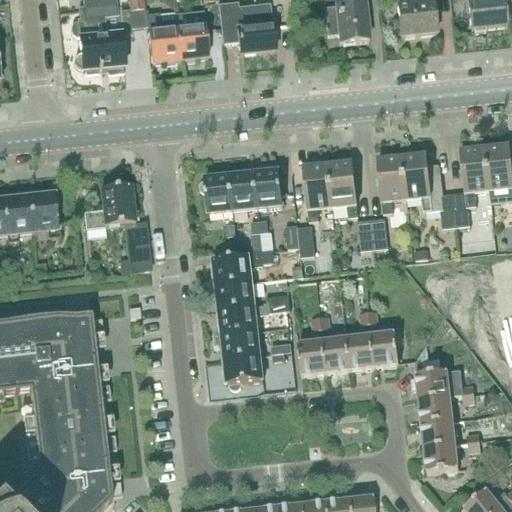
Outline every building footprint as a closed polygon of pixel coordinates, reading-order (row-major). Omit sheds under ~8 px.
[(107,2),(107,0),(82,0),(84,12),(78,13),(80,24),(77,24),(77,27),(73,29),(70,32),(69,36),(71,40),(75,43),(79,43),(81,59),(77,60),(74,63),(74,68),(75,71),(78,74),(82,75),(83,77),(85,77),(85,80),(98,79),(98,77),(101,77),(100,75),(107,74),(108,80),(123,79),(122,73),(123,72),(120,40),(131,39),(131,32),(129,15),(117,16),(116,1),(107,2)] [(128,0),(130,15),(144,14),(142,0),(128,0)] [(341,0),(342,11),(336,12),(336,13),(325,15),(326,23),(325,23),(327,41),(339,39),(340,49),(368,46),(364,9),(348,11),(346,0),(341,0)] [(400,43),(436,39),(431,0),(404,0),(405,8),(396,8),(398,23),(400,43)] [(492,0),(480,0),(481,7),(467,8),(470,35),(473,35),(473,38),(488,36),(488,33),(506,31),(503,4),(493,6),(492,0)] [(238,12),(238,8),(218,10),(222,50),(227,49),(229,61),(275,56),(272,32),(270,32),(268,9),(238,12)] [(144,14),(130,15),(129,15),(131,32),(147,31),(151,70),(179,67),(176,36),(174,16),(148,19),(147,14),(144,15),(144,14)] [(179,67),(207,64),(203,25),(191,26),(191,34),(176,36),(179,67)] [(511,172),(510,151),(485,154),(490,196),(505,195),(506,206),(511,205),(511,172)] [(475,198),(490,196),(485,154),(461,157),(465,198),(453,199),(456,232),(470,231),(468,213),(476,212),(475,198)] [(439,174),(428,175),(427,160),(402,163),(407,205),(422,204),(423,218),(441,216),(443,234),(456,232),(453,199),(442,200),(439,174)] [(392,207),(407,205),(402,163),(378,166),(382,208),(384,220),(393,219),(392,207)] [(358,222),(357,211),(353,168),(328,171),(333,213),(348,211),(349,223),(358,222)] [(277,176),(275,173),(272,171),(268,171),(265,174),(264,178),(254,179),(258,215),(283,212),(279,176),(277,176)] [(318,215),(333,213),(328,171),(304,174),(308,216),(310,228),(319,227),(318,215)] [(254,179),(243,180),(242,177),(232,178),(232,181),(229,181),(233,217),(258,215),(254,179)] [(229,181),(218,183),(218,180),(207,181),(208,184),(204,184),(204,186),(201,187),(199,191),(199,195),(202,197),(206,198),(208,220),(233,217),(229,181)] [(144,228),(134,229),(130,192),(101,195),(103,217),(84,219),(86,235),(124,231),(128,264),(120,265),(121,279),(150,276),(144,228)] [(56,201),(54,201),(54,200),(28,203),(32,238),(47,237),(48,244),(58,243),(55,212),(57,212),(56,201)] [(28,203),(26,203),(26,201),(13,202),(13,204),(3,206),(8,248),(18,247),(17,240),(32,238),(28,203)] [(371,225),(375,255),(388,253),(385,224),(371,225)] [(361,256),(375,255),(371,225),(358,227),(361,256)] [(259,227),(261,242),(269,242),(267,226),(259,227)] [(253,243),(261,242),(259,227),(252,228),(253,243)] [(228,246),(236,245),(234,229),(227,230),(228,246)] [(288,254),(299,253),(297,231),(286,232),(288,254)] [(297,231),(299,253),(300,253),(301,263),(315,261),(312,232),(298,233),(298,231),(297,231)] [(415,265),(429,263),(428,255),(414,256),(415,265)] [(261,269),(273,268),(271,256),(248,259),(249,263),(214,267),(215,280),(212,280),(214,292),(252,288),(251,273),(261,272),(261,269)] [(36,269),(37,282),(45,281),(44,269),(36,269)] [(11,277),(12,289),(21,288),(19,276),(11,277)] [(219,316),(255,312),(252,288),(214,292),(215,304),(218,304),(219,316)] [(264,311),(290,308),(289,301),(266,303),(266,309),(264,309),(264,311)] [(290,308),(264,311),(255,312),(256,322),(269,320),(269,319),(291,316),(290,308)] [(130,323),(140,322),(139,312),(129,313),(130,323)] [(219,341),(258,337),(255,312),(219,316),(221,329),(218,329),(219,341)] [(368,317),(369,329),(378,328),(376,316),(368,317)] [(361,330),(369,329),(368,317),(360,318),(361,330)] [(320,323),(321,335),(330,334),(328,322),(320,323)] [(106,511),(111,508),(99,393),(91,323),(0,333),(0,400),(28,398),(39,482),(7,511),(106,511)] [(314,336),(321,335),(320,323),(312,324),(314,336)] [(225,365),(261,361),(258,337),(219,341),(221,353),(223,353),(225,365)] [(399,371),(399,369),(396,339),(371,342),(375,373),(399,371)] [(351,376),(375,373),(371,342),(347,344),(351,376)] [(327,379),(351,376),(347,344),(323,347),(327,379)] [(302,382),(327,379),(323,347),(298,350),(302,382)] [(272,360),(292,358),(291,350),(272,352),(272,360)] [(294,383),(294,379),(292,358),(272,360),(273,368),(276,367),(279,385),(278,385),(279,393),(292,391),(291,383),(294,383)] [(242,389),(263,386),(261,361),(225,365),(226,377),(223,377),(224,387),(227,387),(228,390),(229,390),(231,394),(234,396),(238,395),(241,393),(242,389)] [(448,377),(442,378),(441,365),(415,368),(416,378),(419,406),(451,402),(448,377)] [(475,399),(474,391),(462,392),(463,401),(475,399)] [(475,399),(463,401),(464,409),(476,407),(475,399)] [(422,430),(454,426),(451,402),(419,406),(422,430)] [(479,440),(455,442),(454,426),(422,430),(424,454),(456,450),(468,449),(480,447),(479,440)] [(469,457),(481,456),(480,447),(468,449),(469,457)] [(456,475),(459,475),(456,450),(424,454),(427,479),(447,476),(449,479),(455,478),(456,475)] [(503,511),(511,505),(511,495),(497,507),(487,494),(465,511),(503,511)] [(372,511),(371,503),(347,506),(347,511),(372,511)]
